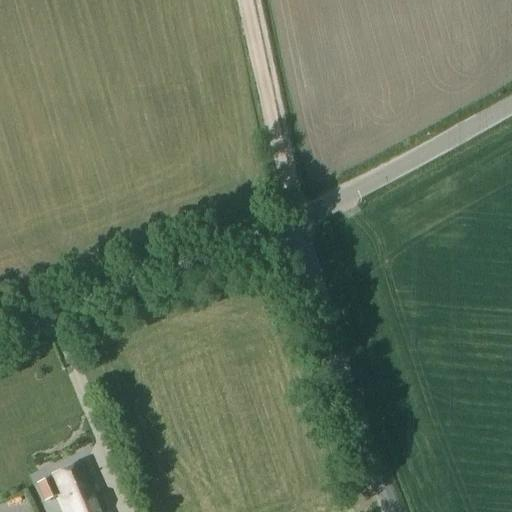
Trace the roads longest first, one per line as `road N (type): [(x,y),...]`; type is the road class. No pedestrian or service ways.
road 1 (unclassified): [(0,332),(291,221)]
road 2 (unclassified): [(389,511),(291,221)]
road 3 (unclassified): [(291,221),(511,100)]
road 4 (unclassified): [(244,0),(291,221)]
